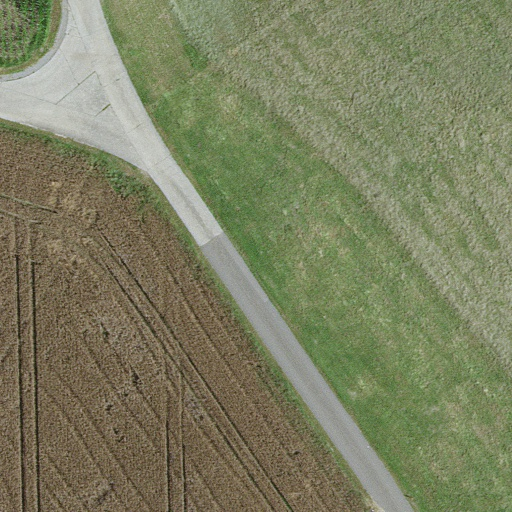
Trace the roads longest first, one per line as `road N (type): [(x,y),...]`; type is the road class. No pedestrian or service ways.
road 1 (track): [(0,97),(127,112),(397,511)]
road 2 (track): [(127,112),(80,0)]
